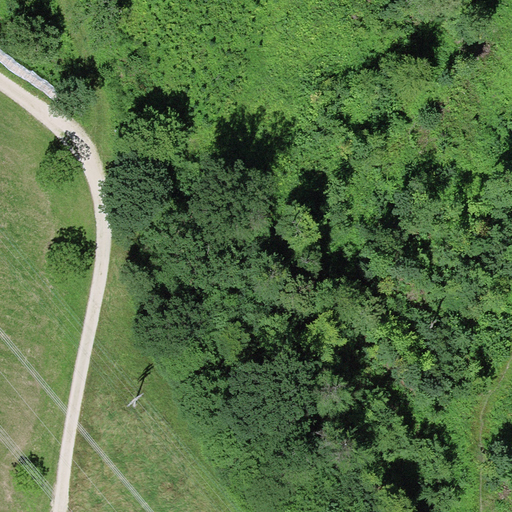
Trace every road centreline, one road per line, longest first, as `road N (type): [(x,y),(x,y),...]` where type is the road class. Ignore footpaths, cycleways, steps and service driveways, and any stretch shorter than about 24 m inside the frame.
road 1 (track): [(0,81),(77,140),(100,179),(104,252),(55,511)]
road 2 (track): [(67,0),(97,92),(93,167)]
